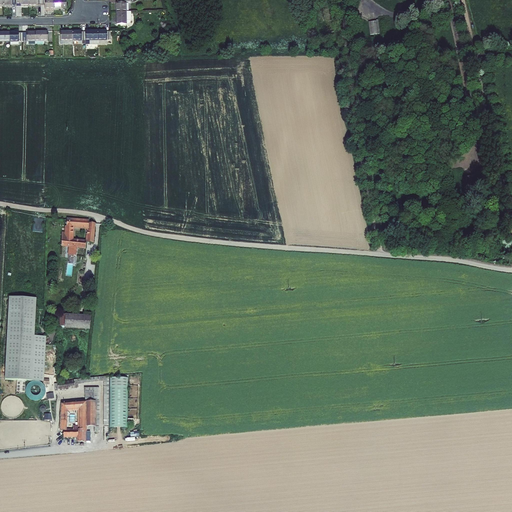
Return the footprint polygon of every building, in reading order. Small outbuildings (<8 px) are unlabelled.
[(0,0),(0,6),(11,6),(11,5),(20,5),(20,6),(37,6),(37,4),(45,4),(45,10),(67,9),(65,0),(0,0)] [(115,4),(116,25),(126,25),(125,0),(116,0),(117,4),(115,4)] [(369,34),(379,34),(379,20),(369,21),(369,34)] [(82,31),(61,32),(62,41),(107,41),(107,40),(111,40),(111,31),(107,32),(107,31),(86,31),(86,32),(82,32),(82,31)] [(19,32),(0,32),(0,42),(10,42),(10,45),(19,45),(19,42),(47,41),(47,32),(27,32),(26,33),(20,33),(19,32)] [(73,220),(66,220),(66,234),(62,234),(62,245),(70,246),(70,247),(69,247),(69,249),(70,249),(69,254),(75,255),(76,256),(77,248),(76,248),(76,247),(86,248),(86,242),(72,240),(73,227),(73,220)] [(95,223),(89,223),(89,228),(88,227),(87,237),(94,238),(95,223)] [(6,379),(32,381),(37,298),(10,297),(6,379)] [(60,314),(60,327),(90,329),(91,316),(60,314)] [(35,336),(32,381),(44,381),(46,336),(35,336)] [(109,375),(57,382),(59,391),(79,388),(78,384),(85,383),(105,380),(104,426),(109,426),(109,375)] [(109,399),(109,426),(111,426),(121,426),(128,426),(128,424),(128,377),(110,376),(109,399)] [(99,388),(84,388),(84,393),(93,393),(93,396),(84,397),(85,402),(99,401),(99,388)] [(99,432),(99,401),(85,402),(61,403),(68,410),(80,409),(80,430),(86,430),(90,430),(90,427),(94,427),(94,432),(99,432)] [(68,410),(61,403),(60,431),(64,431),(64,438),(78,437),(78,442),(86,442),(86,430),(80,430),(67,430),(68,410)]
